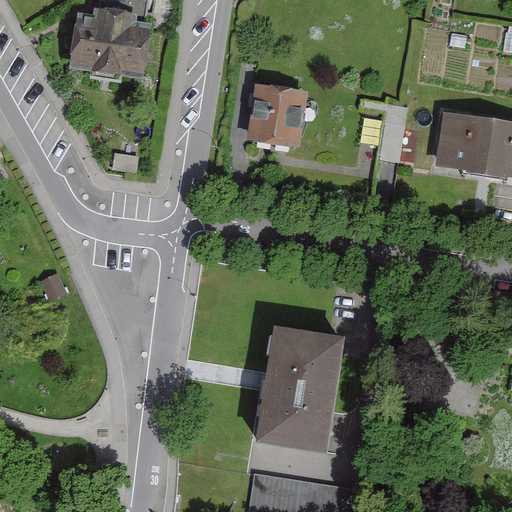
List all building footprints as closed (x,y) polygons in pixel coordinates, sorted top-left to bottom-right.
[(135,17),(103,12),(102,20),(79,17),(72,72),(147,82),(153,37),(133,34),(135,17)] [(303,154),(310,98),(257,91),(249,147),(303,154)] [(367,118),(366,140),(380,141),(381,119),(367,118)] [(511,181),(511,130),(446,121),(439,171),(488,178),(511,181)] [(333,457),(351,344),(284,333),(266,446),(333,457)] [(358,511),(361,495),(254,478),(248,511),(358,511)]
